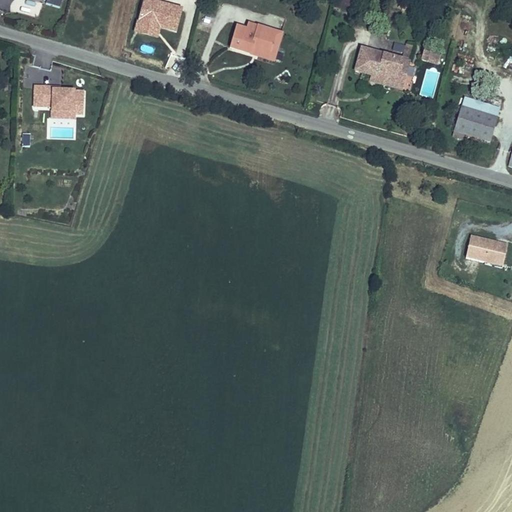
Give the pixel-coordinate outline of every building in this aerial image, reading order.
[(46,4),(60,9),(62,0),(44,0),(46,1),(46,4)] [(236,25),(229,49),(252,56),(255,44),(273,50),(278,32),(256,25),(255,31),(247,29),(236,25)] [(255,44),(252,56),(276,64),(284,33),(278,32),(273,50),(255,44)] [(403,54),(410,56),(413,46),(406,44),(403,54)] [(397,85),(405,59),(361,48),(354,72),(371,77),(397,85)] [(423,52),(420,62),(428,64),(431,54),(423,52)] [(441,57),(431,54),(428,64),(438,67),(441,57)] [(403,93),(412,61),(405,59),(397,85),(371,77),(369,83),(403,93)] [(61,87),(33,86),(32,110),(49,111),(49,120),(75,121),(76,116),(84,116),(85,91),(75,91),(75,90),(61,90),(61,87)] [(452,134),(491,144),(501,109),(463,97),(452,134)] [(22,133),(21,147),(30,147),(31,134),(22,133)] [(509,245),(470,236),(465,260),(503,269),(509,245)]
